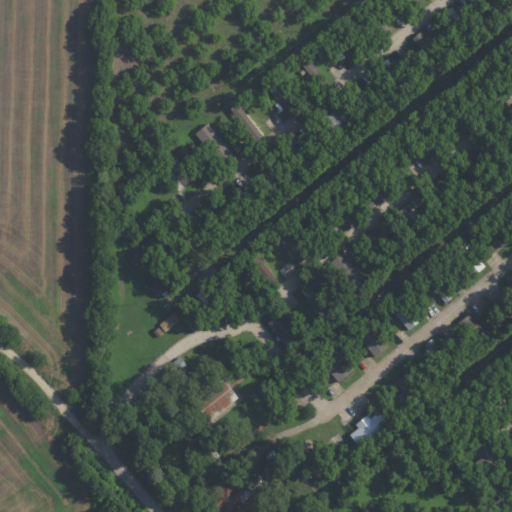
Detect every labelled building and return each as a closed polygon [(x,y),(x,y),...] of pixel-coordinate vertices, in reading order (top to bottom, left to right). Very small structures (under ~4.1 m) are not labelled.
[(358,0),(382,36),(391,31),(371,0),(358,0)] [(406,0),(413,8),(423,0),(406,0)] [(472,49),(481,41),(452,7),(443,14),(472,49)] [(439,72),(449,64),(430,38),(428,39),(422,31),(413,37),(439,72)] [(336,52),(341,60),(347,56),(353,63),(361,58),(343,32),(334,38),(341,48),(336,52)] [(511,43),(508,38),(498,45),(511,66),(511,43)] [(294,52),(320,89),(328,83),(302,46),(294,52)] [(380,64),(402,96),(412,90),(390,57),(380,64)] [(503,100),(477,64),(467,72),(487,101),(491,98),(496,105),(503,100)] [(296,109),(270,71),(261,78),(287,116),(296,109)] [(348,88),(368,123),(380,116),(360,82),(348,88)] [(472,125),(442,91),(435,97),(465,131),(472,125)] [(340,145),(355,133),(335,108),(320,120),(340,145)] [(197,132),(223,168),(238,158),(211,122),(197,132)] [(432,158),(440,151),(417,122),(409,129),(432,158)] [(511,142),(505,131),(495,137),(511,164),(511,142)] [(285,144),(314,179),(322,171),(293,137),(285,144)] [(396,184),(405,178),(380,141),(371,147),(396,184)] [(459,160),(478,183),(486,176),(468,153),(459,160)] [(185,186),(198,175),(180,154),(168,165),(185,186)] [(277,202),(287,196),(264,161),(255,167),(277,202)] [(366,211),(376,202),(345,169),(338,176),(354,194),(352,196),(366,211)] [(432,187),(448,214),(457,209),(441,182),(432,187)] [(221,196),(249,229),(258,221),(231,188),(221,196)] [(334,234),(343,226),(314,195),(306,203),(334,234)] [(396,214),(425,250),(434,243),(405,207),(396,214)] [(509,242),(492,214),(483,219),(501,247),(509,242)] [(219,256),(227,249),(197,215),(189,223),(219,256)] [(277,234),(301,263),(313,253),(289,224),(277,234)] [(128,256),(135,265),(170,237),(163,228),(128,256)] [(398,266),(383,238),(379,240),(373,231),(367,234),(388,272),(398,266)] [(471,278),(486,267),(467,241),(452,252),(471,278)] [(278,282),(254,245),(246,251),(270,288),(278,282)] [(329,264),(357,294),(370,281),(343,252),(329,264)] [(158,295),(183,277),(172,263),(148,280),(158,295)] [(416,271),(446,304),(454,296),(424,263),(416,271)] [(337,320),(309,284),(300,291),(328,327),(337,320)] [(224,317),(207,288),(197,293),(215,323),(224,317)] [(423,320),(403,294),(388,306),(408,331),(423,320)] [(286,349),(303,340),(286,310),(269,320),(286,349)] [(182,319),(175,311),(160,324),(167,332),(182,319)] [(459,322),(478,347),(492,337),(473,311),(459,322)] [(201,326),(196,315),(187,319),(192,330),(201,326)] [(389,346),(368,319),(355,329),(376,357),(389,346)] [(451,353),(436,336),(424,346),(454,380),(462,373),(448,356),(451,353)] [(324,364),(340,382),(354,370),(338,351),(324,364)] [(401,405),(408,399),(412,404),(426,393),(409,372),(395,383),(402,393),(396,398),(401,405)] [(481,377),(502,404),(509,398),(487,372),(481,377)] [(188,408),(203,427),(240,397),(225,378),(188,408)] [(473,441),(486,431),(464,400),(451,410),(473,441)] [(372,418),(369,414),(356,424),(358,427),(350,434),(361,449),(396,421),(385,407),(372,418)] [(208,461),(219,455),(212,443),(202,449),(208,461)] [(498,503),(511,492),(483,456),(469,467),(498,503)] [(261,471),(268,479),(276,472),(269,465),(261,471)] [(233,511),(254,499),(245,485),(237,490),(230,478),(212,489),(225,511),(233,511)]
